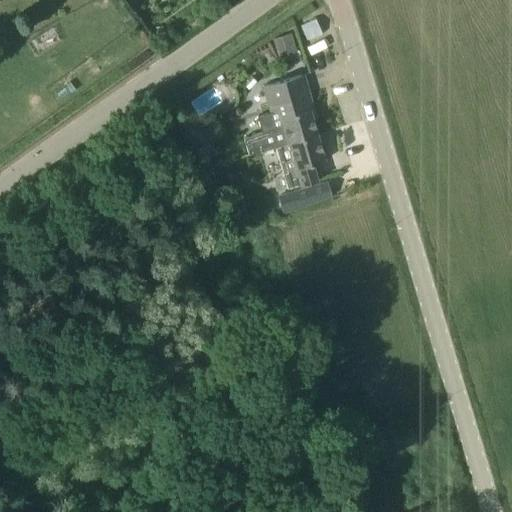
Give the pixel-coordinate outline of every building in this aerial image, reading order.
[(278,54),(296,48),(291,33),(273,39),(278,54)] [(288,140),(317,132),(310,109),(307,110),(302,95),(307,94),(301,75),(264,86),(270,105),(277,103),(288,140)] [(275,146),(287,189),(309,182),(305,167),(325,161),(317,132),(288,140),(289,142),(275,146)] [(212,163),(204,146),(196,150),(204,167),(212,163)] [(236,186),(229,163),(214,167),(221,190),(236,186)] [(326,182),(278,196),(282,210),(330,196),(326,182)]
